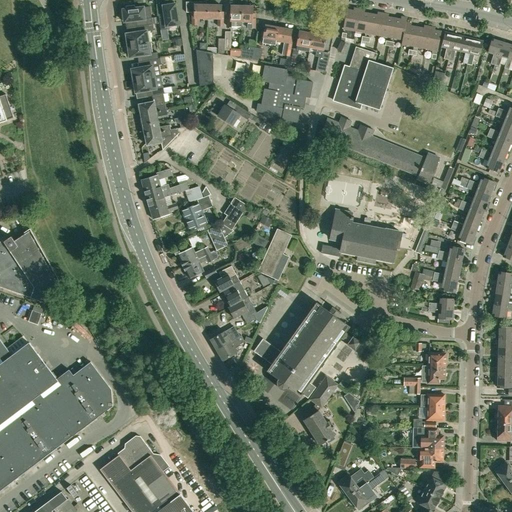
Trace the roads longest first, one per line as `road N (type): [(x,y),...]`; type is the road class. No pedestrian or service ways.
road 1 (primary): [(296,511),(181,334),(139,245),(104,104)]
road 2 (residential): [(467,511),(475,290),(511,179)]
